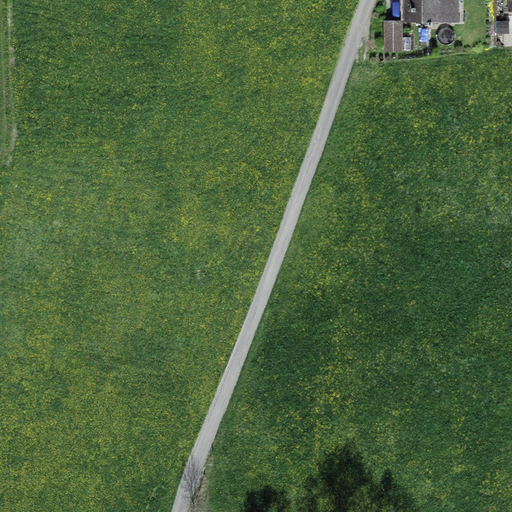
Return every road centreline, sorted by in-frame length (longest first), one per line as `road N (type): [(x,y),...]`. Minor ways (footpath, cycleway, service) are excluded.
road 1 (unclassified): [(370,0),(269,230),(175,511)]
road 2 (track): [(0,193),(9,165),(10,0)]
